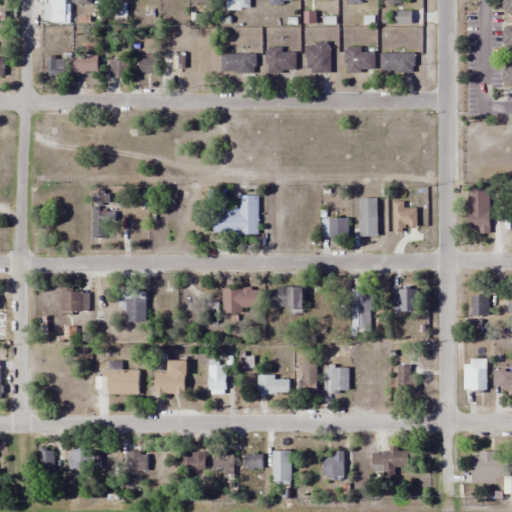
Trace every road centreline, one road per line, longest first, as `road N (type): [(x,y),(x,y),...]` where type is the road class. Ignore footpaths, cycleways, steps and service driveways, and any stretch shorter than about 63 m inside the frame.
road 1 (residential): [(0,425),(511,421)]
road 2 (residential): [(511,261),(0,264)]
road 3 (residential): [(445,487),(443,0)]
road 4 (residential): [(444,97),(0,101)]
road 5 (residential): [(18,425),(23,101)]
